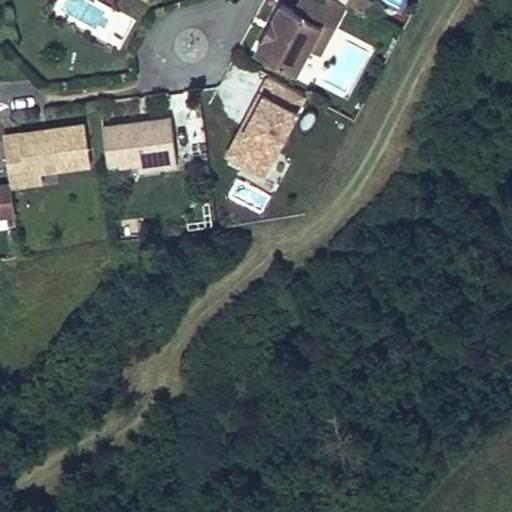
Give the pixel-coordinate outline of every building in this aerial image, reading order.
[(347,3),(341,0),(301,0),(296,13),(282,5),(271,26),(274,28),(270,35),(267,34),(256,54),(296,75),(309,49),(326,16),(337,22),(347,3)] [(366,14),(374,0),(373,0),(348,0),(347,3),(366,14)] [(337,22),(326,16),(309,49),(320,55),(337,22)] [(265,75),(221,157),(262,180),(307,97),(265,75)] [(154,119),(103,126),(108,166),(177,157),(171,117),(154,119)] [(41,129),(19,132),(22,157),(7,159),(10,183),(10,186),(27,184),(26,173),(40,171),(90,164),(85,124),(73,125),(50,128),(50,132),(42,133),(41,129)] [(19,132),(3,134),(7,159),(22,157),(19,132)] [(26,173),(27,184),(42,182),(40,171),(26,173)] [(10,186),(10,183),(0,183),(0,215),(14,214),(10,186)]
